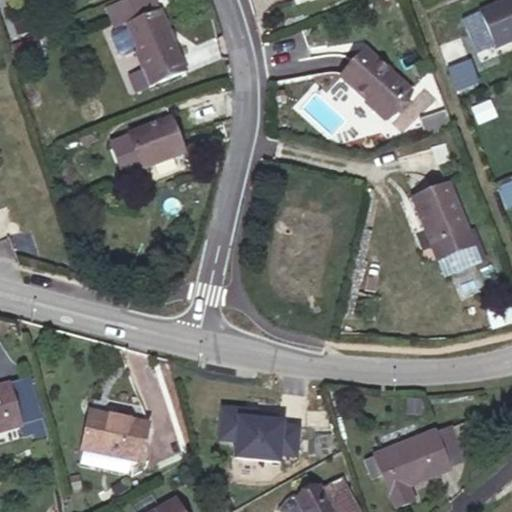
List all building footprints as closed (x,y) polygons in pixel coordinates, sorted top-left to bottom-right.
[(0,0),(0,12),(9,39),(15,36),(11,22),(2,0),(0,0)] [(153,0),(133,0),(108,10),(116,29),(125,25),(157,11),(153,0)] [(511,47),(511,0),(507,0),(477,14),(494,55),(511,47)] [(136,93),(186,72),(160,9),(157,11),(125,25),(135,49),(144,69),(129,75),(136,93)] [(11,22),(15,36),(29,32),(24,17),(11,22)] [(135,49),(125,27),(113,32),(111,37),(118,52),(123,54),(135,49)] [(411,92),(365,50),(342,77),(387,118),(411,92)] [(184,152),(171,117),(128,133),(129,135),(111,142),(122,173),(141,165),(142,168),(184,152)] [(450,161),(444,144),(433,147),(439,164),(450,161)] [(474,245),(449,184),(413,198),(438,260),(474,245)] [(0,431),(34,422),(22,381),(0,387),(0,431)] [(194,393),(192,418),(221,420),(223,395),(194,393)] [(140,462),(148,424),(90,412),(82,450),(140,462)] [(492,436),(484,415),(452,428),(460,449),(492,436)] [(452,428),(451,426),(437,432),(450,466),(465,460),(460,449),(452,428)] [(450,466),(437,432),(436,430),(375,454),(375,456),(366,459),(373,477),(383,474),(396,507),(415,499),(409,485),(436,474),(436,473),(451,467),(450,466)] [(130,489),(125,480),(110,488),(115,497),(130,489)] [(332,511),(319,487),(297,499),(303,511),(332,511)] [(182,511),(176,500),(154,511),(182,511)]
